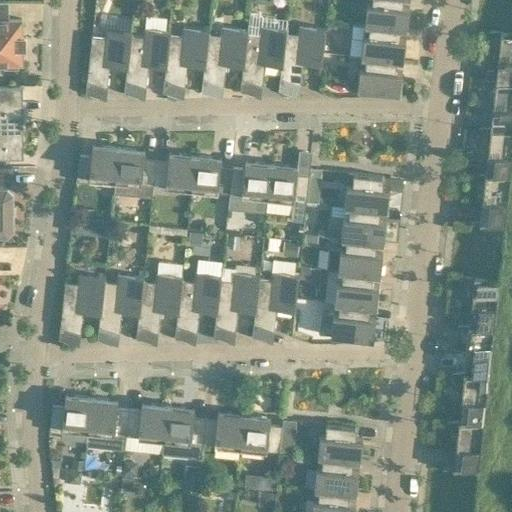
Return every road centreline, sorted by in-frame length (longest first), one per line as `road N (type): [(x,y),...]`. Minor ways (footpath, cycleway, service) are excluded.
road 1 (residential): [(439,106),(61,98)]
road 2 (residential): [(411,355),(33,351)]
road 3 (residential): [(33,351),(61,98)]
road 4 (residential): [(411,355),(439,106)]
road 5 (residential): [(43,511),(33,351)]
road 6 (residential): [(395,511),(411,355)]
